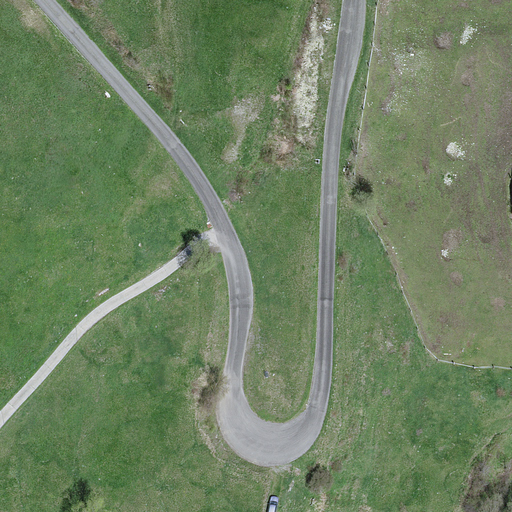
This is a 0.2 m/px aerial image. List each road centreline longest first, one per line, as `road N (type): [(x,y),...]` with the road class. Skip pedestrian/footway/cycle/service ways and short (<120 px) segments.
road 1 (track): [(217,235),(96,314),(0,425)]
road 2 (track): [(193,173),(170,0)]
